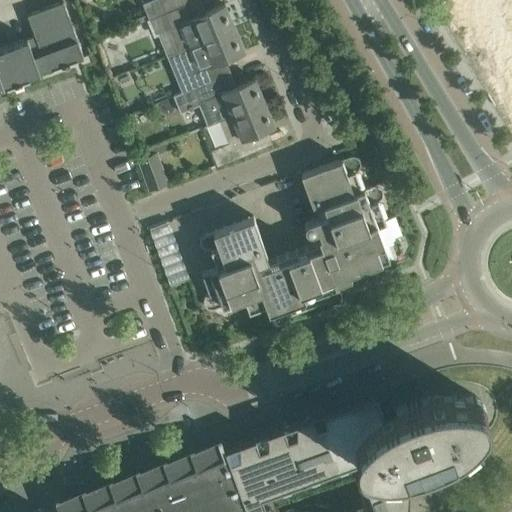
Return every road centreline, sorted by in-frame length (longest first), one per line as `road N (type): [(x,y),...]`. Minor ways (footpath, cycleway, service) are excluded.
road 1 (residential): [(255,0),(312,145),(204,186)]
road 2 (tertiary): [(352,2),(479,227)]
road 3 (tertiary): [(511,205),(379,0)]
road 4 (unclassified): [(67,426),(182,383),(246,390),(293,375)]
road 5 (unclassified): [(293,375),(493,312)]
road 6 (unclassified): [(467,270),(293,375)]
